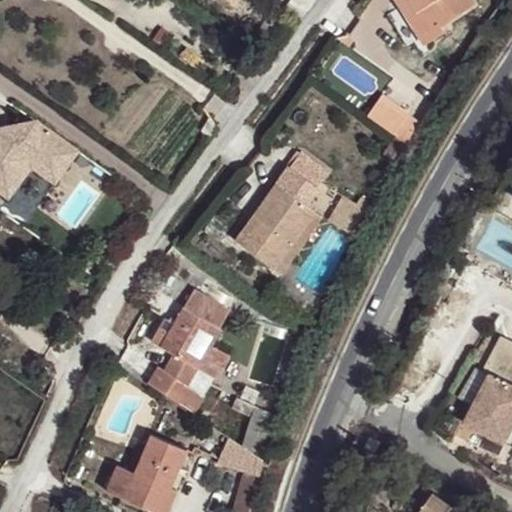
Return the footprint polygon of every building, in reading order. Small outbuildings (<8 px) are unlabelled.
[(417,14),(407,0),(394,0),(408,20),(417,14)] [(407,0),(417,14),(408,20),(420,38),(440,25),(475,2),(473,0),(407,0)] [(444,31),(440,25),(420,38),(423,44),(444,31)] [(366,115),(393,135),(407,115),(380,96),(366,115)] [(67,143),(37,122),(7,127),(9,136),(0,148),(0,192),(1,193),(15,174),(11,171),(22,157),(32,155),(49,168),(67,143)] [(0,148),(9,136),(7,127),(0,128),(0,148)] [(79,152),(67,143),(49,168),(32,155),(22,157),(11,171),(15,174),(1,193),(9,199),(32,167),(56,185),(79,152)] [(234,239),(274,269),(316,211),(306,204),(318,188),(316,186),(328,169),(303,150),(290,168),(288,166),(275,183),(284,189),(267,212),(259,206),(234,239)] [(275,183),(259,206),(267,212),(284,189),(275,183)] [(359,236),(370,214),(344,197),(330,217),(359,236)] [(323,217),(316,211),(274,269),(282,274),(323,217)] [(219,327),(230,308),(196,288),(185,307),(183,306),(168,331),(159,326),(151,340),(174,354),(163,369),(159,366),(148,382),(192,410),(203,395),(188,385),(199,368),(212,345),(221,328),(219,327)] [(505,443),(511,430),(511,350),(497,344),(484,370),(490,373),(475,401),(464,423),(505,443)] [(227,354),(212,345),(199,368),(214,377),(227,354)] [(475,401),(490,373),(484,370),(470,363),(454,390),(475,401)] [(256,406),(259,408),(264,396),(250,388),(243,400),(256,406)] [(247,449),(265,461),(278,418),(259,408),(256,406),(243,447),(247,449)] [(116,464),(105,490),(157,511),(168,485),(171,486),(187,449),(150,433),(142,452),(138,463),(134,472),(116,464)] [(379,442),(370,437),(364,449),(373,453),(379,442)] [(132,460),(138,463),(142,452),(137,449),(132,460)] [(260,478),(265,461),(247,449),(240,469),(244,471),(260,478)] [(251,509),(260,478),(244,471),(234,504),(251,509)] [(168,485),(157,511),(159,511),(167,511),(178,489),(171,486),(168,485)] [(393,508),(403,508),(404,489),(394,488),(393,508)] [(460,511),(434,493),(419,511),(460,511)]
